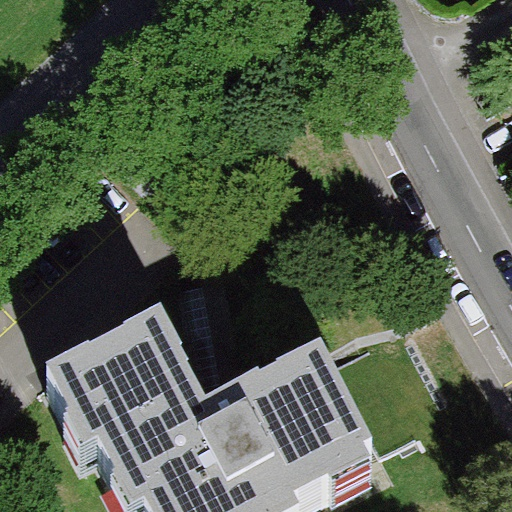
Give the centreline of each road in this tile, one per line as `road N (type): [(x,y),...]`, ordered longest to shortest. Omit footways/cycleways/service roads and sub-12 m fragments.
road 1 (residential): [(511,300),(347,0)]
road 2 (residential): [(157,0),(0,143)]
